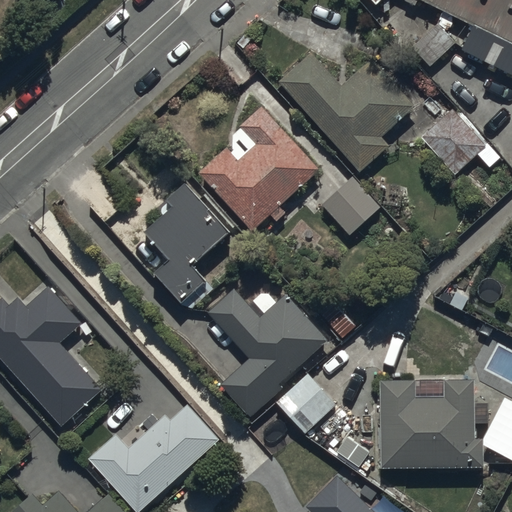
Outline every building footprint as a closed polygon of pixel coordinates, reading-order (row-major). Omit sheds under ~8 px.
[(511,0),(423,0),(511,43),(511,0)] [(414,49),(431,68),(456,45),(447,35),(453,29),(445,21),(414,49)] [(311,55),(279,83),(360,174),(390,148),(382,140),(416,109),(373,61),(342,89),(311,55)] [(226,149),(199,174),(253,233),(272,216),(278,223),(287,215),(281,209),(321,173),(263,108),(240,129),(242,131),(234,138),(241,146),(231,155),(226,149)] [(455,109),(421,140),(456,178),(478,157),(490,170),(501,160),(455,109)] [(356,178),(322,206),(349,239),(383,211),(356,178)] [(170,263),(154,276),(181,307),(208,285),(194,268),(232,237),(189,185),(167,203),(174,211),(146,235),(170,263)] [(2,300),(0,301),(0,359),(63,429),(103,392),(60,346),(82,326),(49,289),(27,309),(19,301),(10,309),(2,300)] [(234,290),(207,314),(250,361),(220,388),(249,420),(283,390),(281,387),(330,343),(287,295),(277,305),(265,291),(249,306),(234,290)] [(335,303),(321,316),(342,341),(357,328),(335,303)] [(357,428),(309,376),(308,375),(277,404),(306,436),(316,426),(336,448),(357,428)] [(382,415),(383,471),(485,471),(485,441),(476,441),(476,383),(381,383),(381,392),(378,392),(378,415),(382,415)] [(89,461),(134,511),(142,511),(220,442),(188,406),(172,421),(167,416),(129,449),(116,436),(89,461)] [(123,511),(108,495),(89,511),(76,511),(59,494),(44,509),(32,497),(15,511),(123,511)]
